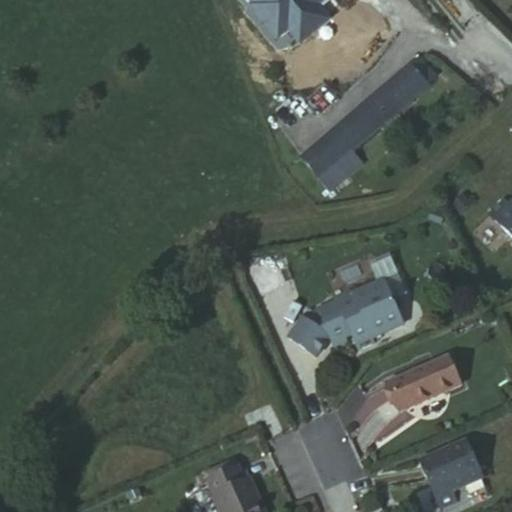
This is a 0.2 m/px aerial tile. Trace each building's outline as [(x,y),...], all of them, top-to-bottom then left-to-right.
[(412,65),(428,83),(436,76),(420,58),(412,65)] [(314,187),(429,88),(413,69),(298,167),(314,187)] [(511,205),(503,214),(499,209),(485,224),(511,251),(511,205)] [(346,340),(349,347),(354,358),(371,351),(368,345),(401,331),(383,288),(353,302),(334,310),(314,319),(327,349),(346,340)] [(334,310),(353,302),(349,294),(331,302),(334,310)] [(331,356),(349,347),(346,340),(327,349),(331,356)] [(399,422),(458,396),(445,365),(386,391),(399,422)] [(478,488),(463,451),(414,472),(432,511),(447,511),(451,510),(447,500),(478,488)] [(243,500),(238,488),(231,472),(200,486),(211,511),(256,511),(250,496),(243,500)] [(245,485),(238,488),(243,500),(250,496),(245,485)]
